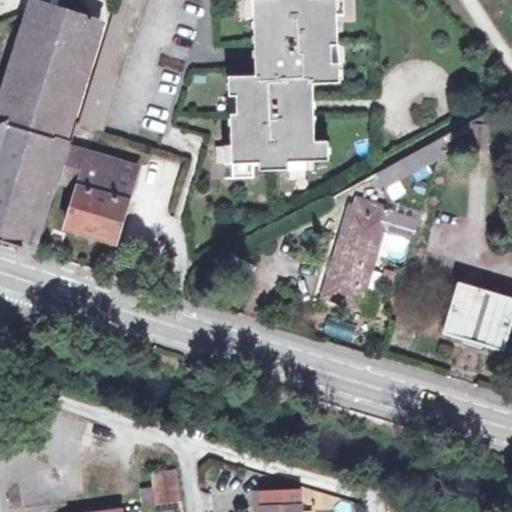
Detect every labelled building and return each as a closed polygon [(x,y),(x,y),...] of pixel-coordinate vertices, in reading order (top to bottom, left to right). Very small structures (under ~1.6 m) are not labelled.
[(108,0),(72,122),(99,130),(137,0),(108,0)] [(341,12),(340,0),(240,0),(241,16),(248,15),(251,74),(225,76),(226,93),(234,94),(235,111),(227,112),(229,143),(222,143),(224,166),(224,173),(225,178),(253,176),(252,163),(259,163),(259,170),(305,167),(306,161),(328,159),(327,139),(314,140),(311,82),(338,79),(337,58),(328,59),(328,41),(336,41),(335,12),(341,12)] [(0,239),(21,246),(85,23),(37,11),(0,146),(0,239)] [(337,58),(336,41),(328,41),(328,59),(337,58)] [(226,93),(227,112),(235,111),(234,94),(226,93)] [(444,134),(373,172),(380,189),(437,158),(444,134)] [(56,179),(73,184),(83,149),(66,144),(56,179)] [(135,165),(83,149),(73,184),(61,224),(111,240),(135,165)] [(383,215),(385,207),(353,198),(351,207),(348,206),(324,297),(364,307),(388,216),(383,215)] [(502,350),(511,315),(511,300),(459,283),(443,332),(502,350)] [(163,454),(165,471),(179,470),(176,452),(163,454)] [(73,468),(37,470),(39,495),(74,493),(73,468)] [(143,487),(145,504),(182,499),(179,470),(165,471),(154,473),(156,485),(143,487)] [(264,511),(302,511),(302,504),(290,505),(290,488),(285,489),(262,489),(257,490),(258,506),(265,506),(264,511)]
